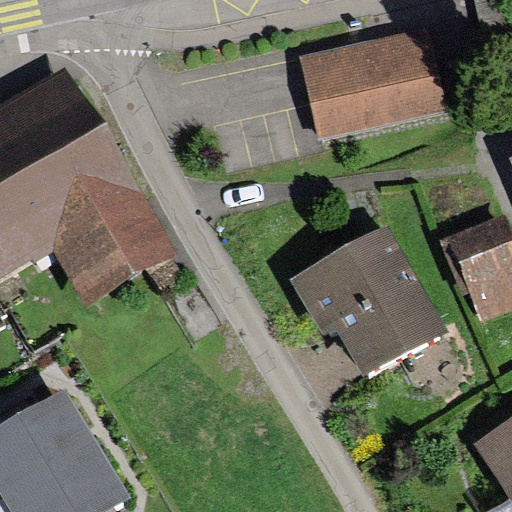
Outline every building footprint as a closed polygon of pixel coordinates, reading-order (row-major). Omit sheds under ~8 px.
[(429,28),(302,57),(321,141),(448,112),(429,28)] [(0,287),(52,256),(84,311),(173,258),(63,76),(0,113),(0,287)] [(511,238),(504,219),(440,246),(463,299),(470,296),(482,323),(511,310),(511,238)] [(386,233),(290,288),(324,346),(335,339),(362,385),(446,336),(386,233)] [(65,397),(0,437),(0,511),(122,511),(133,505),(104,459),(65,397)] [(511,426),(477,450),(511,501),(511,426)]
